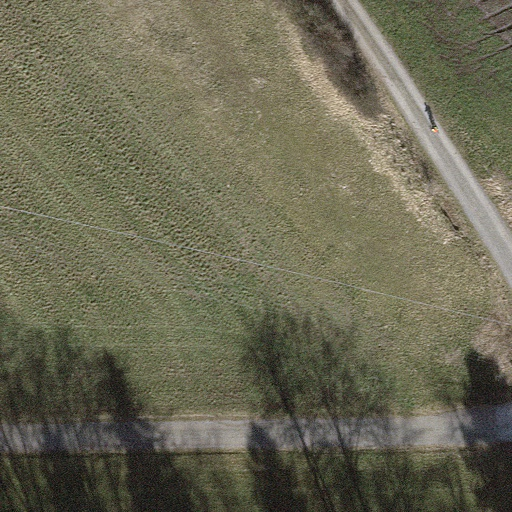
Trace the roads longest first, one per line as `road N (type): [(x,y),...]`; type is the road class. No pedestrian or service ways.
road 1 (track): [(511,425),(0,440)]
road 2 (track): [(511,261),(340,0)]
